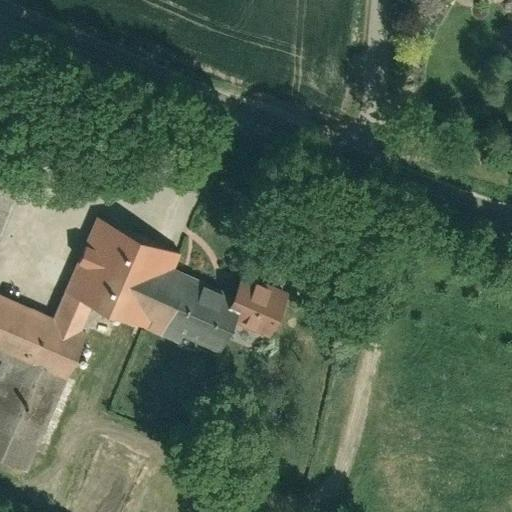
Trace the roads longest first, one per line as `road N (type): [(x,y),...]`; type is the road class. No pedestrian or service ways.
road 1 (tertiary): [(0,11),(365,165)]
road 2 (residential): [(365,165),(382,0)]
road 3 (tertiary): [(365,165),(511,214)]
